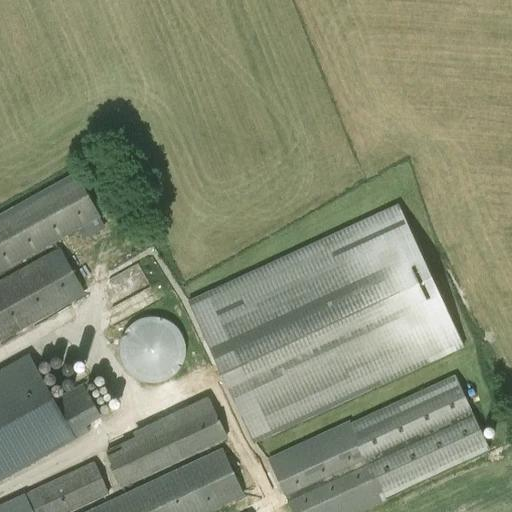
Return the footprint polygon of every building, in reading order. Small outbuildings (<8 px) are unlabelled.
[(0,213),(0,271),(100,217),(76,171),(0,213)] [(397,206),(187,302),(253,445),(463,348),(397,206)] [(0,279),(0,341),(85,294),(59,247),(0,279)] [(0,277),(10,272),(8,268),(0,272),(0,277)] [(183,352),(183,351),(183,345),(181,340),(179,335),(175,330),(169,326),(164,324),(159,323),(153,322),(148,323),(143,325),(138,327),(133,331),(130,336),(127,340),(126,345),(125,351),(126,356),(127,362),(129,366),(133,371),(137,374),(142,378),(147,379),(152,380),(159,380),(164,379),(171,375),(173,373),(178,368),(181,363),(183,358),(183,352)] [(29,355),(0,371),(0,479),(75,438),(64,418),(29,355)] [(349,421),(268,458),(292,511),(360,511),(386,500),(491,451),(453,371),(349,421)] [(210,398),(131,428),(135,437),(105,449),(118,483),(227,441),(210,398)] [(81,408),(64,418),(75,438),(87,432),(83,424),(81,421),(87,418),(81,408)] [(0,504),(0,511),(207,511),(244,495),(222,447),(83,511),(68,511),(110,493),(94,461),(0,504)]
